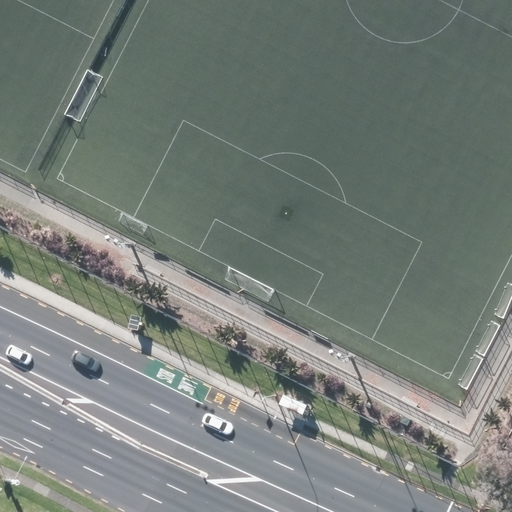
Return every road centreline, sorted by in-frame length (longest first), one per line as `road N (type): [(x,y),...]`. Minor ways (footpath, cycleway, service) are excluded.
road 1 (primary): [(0,339),(226,447),(295,511)]
road 2 (primary): [(271,511),(0,404)]
